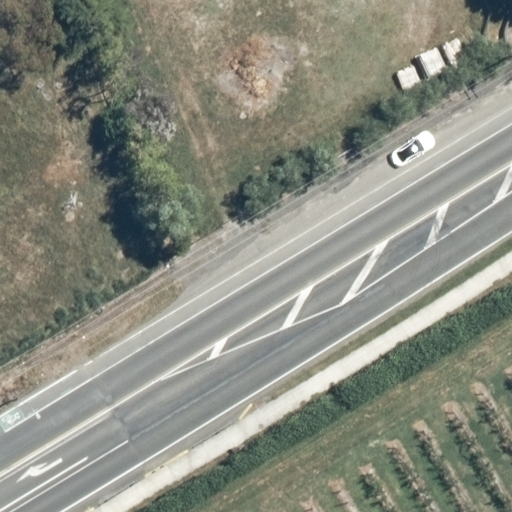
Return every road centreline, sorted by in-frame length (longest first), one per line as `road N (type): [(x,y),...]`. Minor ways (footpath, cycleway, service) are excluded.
road 1 (tertiary): [(0,454),(511,140)]
road 2 (tertiary): [(511,215),(351,322),(5,511)]
